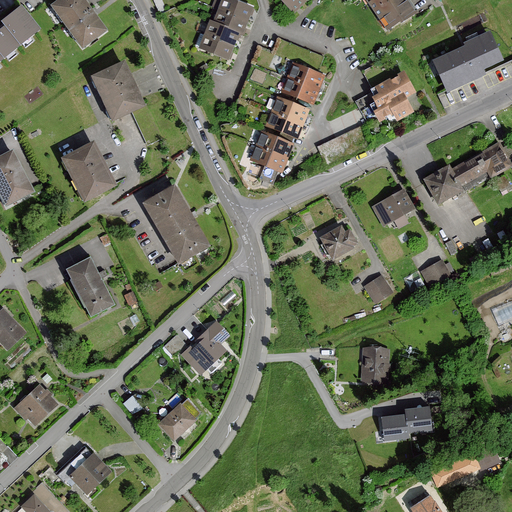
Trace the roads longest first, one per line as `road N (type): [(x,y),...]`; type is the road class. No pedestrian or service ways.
road 1 (residential): [(0,488),(232,266),(253,255)]
road 2 (residential): [(239,222),(511,94)]
road 3 (residential): [(146,511),(208,451),(240,399),(256,330),(253,255)]
road 4 (residential): [(239,222),(134,0)]
road 5 (residential): [(263,18),(341,58),(302,152)]
